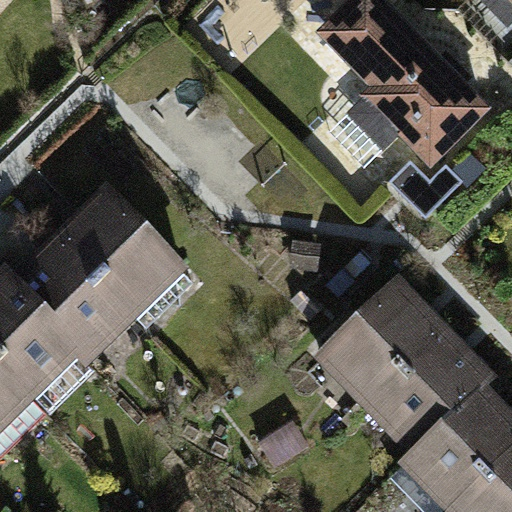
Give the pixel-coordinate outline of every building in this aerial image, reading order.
[(487,136),(376,11),(325,55),(436,181),(487,136)] [(11,273),(0,283),(0,449),(82,371),(90,378),(194,278),(111,193),(19,282),(11,273)] [(320,243),(292,240),(289,269),(317,272),(320,243)] [(313,355),(361,404),(443,324),(432,312),(396,275),(313,355)] [(466,347),(443,324),(361,404),(407,450),(477,381),(489,370),(466,347)] [(511,416),(508,412),(477,381),(407,450),(395,461),(445,511),(511,446),(511,416)] [(292,421),(261,440),(276,465),(307,447),(292,421)] [(511,511),(511,446),(445,511),(511,511)]
